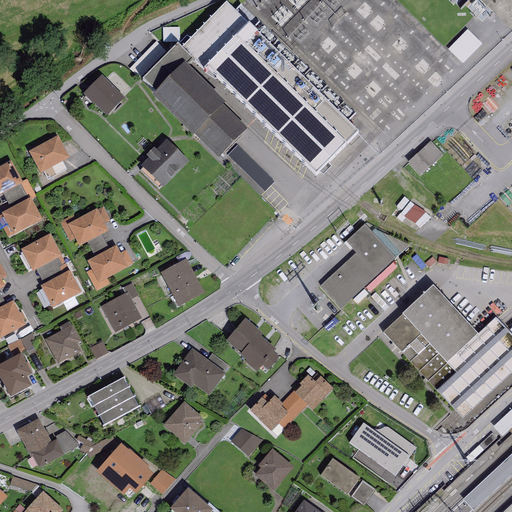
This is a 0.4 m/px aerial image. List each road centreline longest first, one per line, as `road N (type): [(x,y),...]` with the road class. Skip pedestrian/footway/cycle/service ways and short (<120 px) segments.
road 1 (residential): [(240,286),(511,47)]
road 2 (residential): [(240,286),(0,422)]
road 3 (residential): [(240,286),(332,366),(453,451)]
road 4 (residential): [(44,102),(240,286)]
road 5 (unclassified): [(44,102),(148,27),(208,0)]
